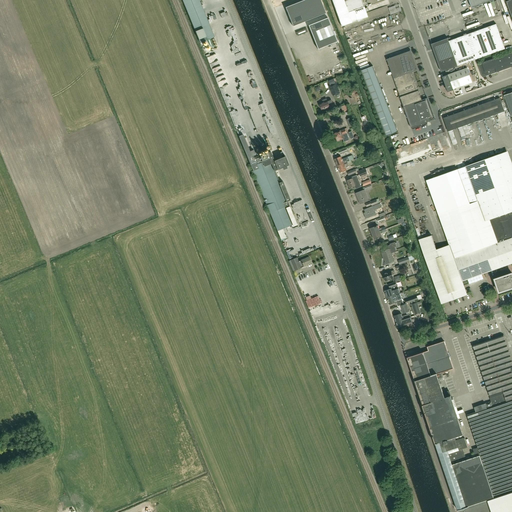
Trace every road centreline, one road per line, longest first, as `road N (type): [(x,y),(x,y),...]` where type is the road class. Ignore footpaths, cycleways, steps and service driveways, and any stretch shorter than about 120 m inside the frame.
road 1 (unclassified): [(415,511),(334,269),(227,0)]
road 2 (residential): [(397,341),(265,0)]
road 3 (unclassified): [(511,81),(443,101),(403,0)]
road 4 (residential): [(454,511),(397,341)]
road 5 (unclassified): [(397,341),(511,302)]
